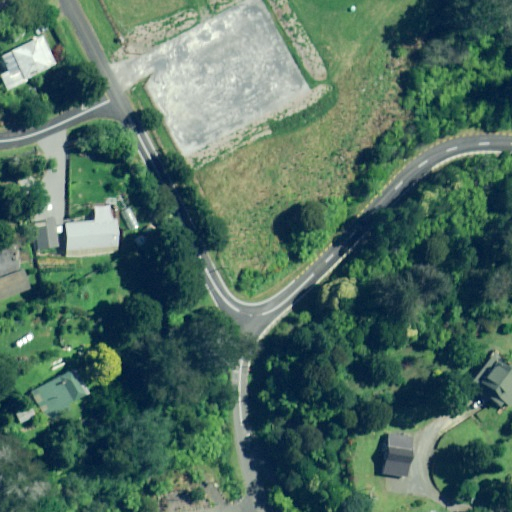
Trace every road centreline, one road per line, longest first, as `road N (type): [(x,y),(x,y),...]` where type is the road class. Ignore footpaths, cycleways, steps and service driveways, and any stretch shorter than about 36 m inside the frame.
road 1 (residential): [(511,143),(452,149),(425,161),(284,303),(251,315)]
road 2 (residential): [(251,315),(216,288),(116,98)]
road 3 (residential): [(251,315),(241,429),(270,511)]
road 4 (residential): [(116,98),(0,142)]
